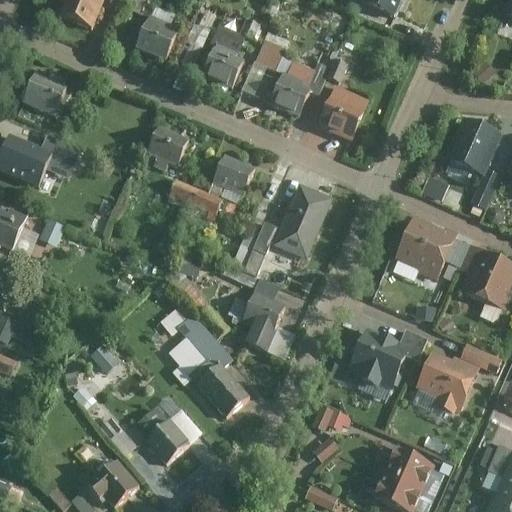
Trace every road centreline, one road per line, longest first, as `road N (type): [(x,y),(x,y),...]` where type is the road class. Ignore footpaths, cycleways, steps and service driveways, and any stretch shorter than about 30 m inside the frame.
road 1 (residential): [(376,191),(0,28)]
road 2 (residential): [(376,191),(275,425),(182,511)]
road 3 (residential): [(460,0),(376,191)]
